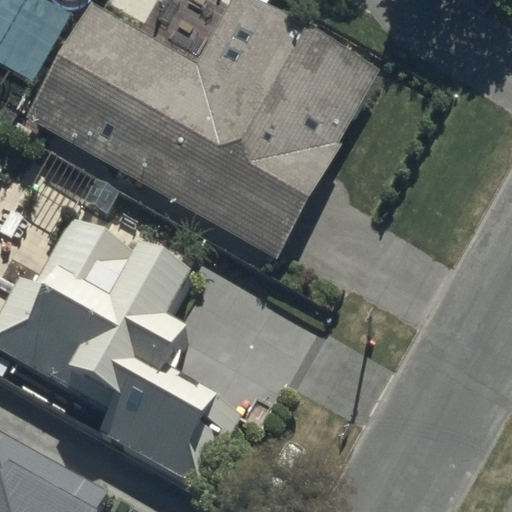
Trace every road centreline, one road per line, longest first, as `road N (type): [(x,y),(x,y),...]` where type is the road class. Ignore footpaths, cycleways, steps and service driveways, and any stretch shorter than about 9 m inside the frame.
road 1 (residential): [(511,297),(390,511)]
road 2 (residential): [(511,71),(389,0)]
